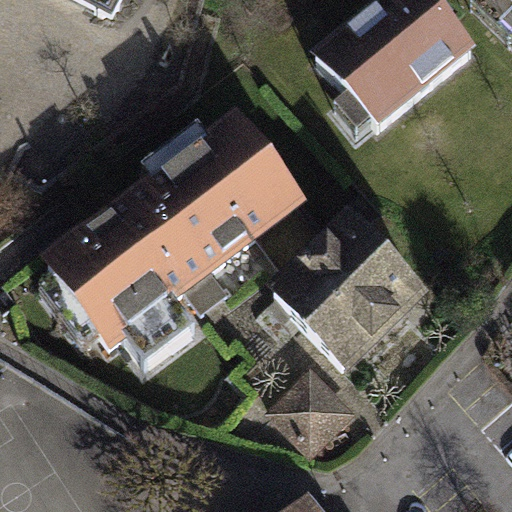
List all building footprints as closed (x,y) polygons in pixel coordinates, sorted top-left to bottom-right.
[(64,0),(113,24),(125,0),(64,0)] [(378,136),(471,59),(422,0),(401,0),(317,69),(378,136)] [(511,0),(496,0),(511,15),(511,0)] [(296,214),(299,212),(238,132),(49,274),(110,355),(122,345),(145,375),(196,337),(173,307),(184,298),(194,312),(220,292),(210,278),(257,244),(291,290),(327,255),(296,214)] [(343,374),(421,298),(354,229),(327,255),(291,290),(275,305),(343,374)] [(311,459),(349,420),(310,382),(272,420),(311,459)]
